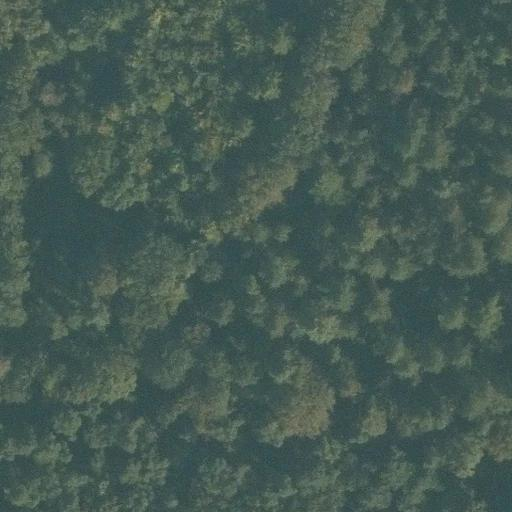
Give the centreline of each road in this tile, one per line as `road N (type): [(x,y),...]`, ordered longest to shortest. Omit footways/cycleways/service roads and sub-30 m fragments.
road 1 (track): [(109,380),(322,0)]
road 2 (track): [(511,413),(109,380)]
road 3 (track): [(184,247),(28,0)]
